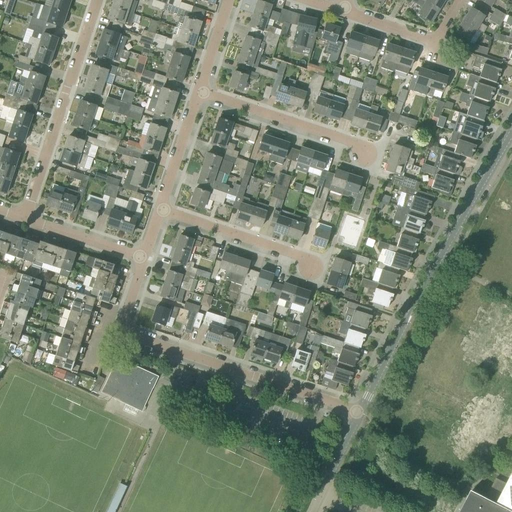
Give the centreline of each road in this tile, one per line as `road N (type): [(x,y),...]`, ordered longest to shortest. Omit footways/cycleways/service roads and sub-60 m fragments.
road 1 (residential): [(360,407),(127,335),(123,324),(143,258)]
road 2 (tertiary): [(360,407),(511,138)]
road 3 (residential): [(24,220),(97,0)]
road 4 (residential): [(364,155),(345,140),(200,92)]
road 5 (residential): [(311,269),(305,256),(160,209)]
road 6 (residential): [(342,11),(436,42),(460,0)]
road 7 (residential): [(143,258),(24,220)]
road 8 (residential): [(160,209),(200,92)]
